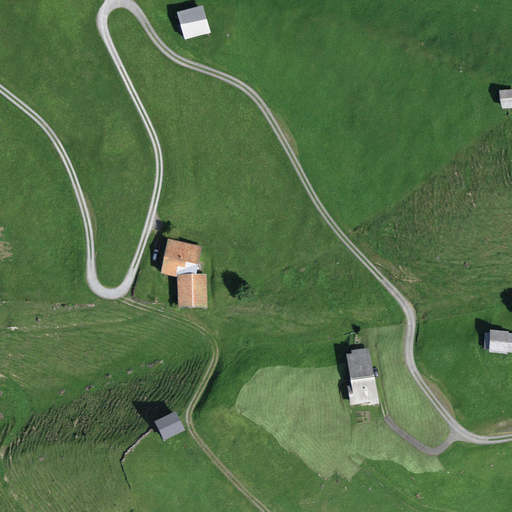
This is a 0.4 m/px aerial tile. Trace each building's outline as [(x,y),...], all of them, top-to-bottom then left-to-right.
[(181,16),(189,41),(215,33),(207,8),(181,16)] [(511,89),(502,92),(504,109),(511,107),(511,89)] [(201,247),(168,238),(160,273),(177,277),(177,275),(196,274),(201,247)] [(177,275),(177,277),(178,307),(207,306),(206,274),(196,274),(177,275)] [(511,342),(493,341),(492,359),(511,359),(511,342)] [(366,412),(391,407),(382,357),(357,362),(366,412)] [(180,416),(159,427),(168,442),(188,432),(180,416)]
